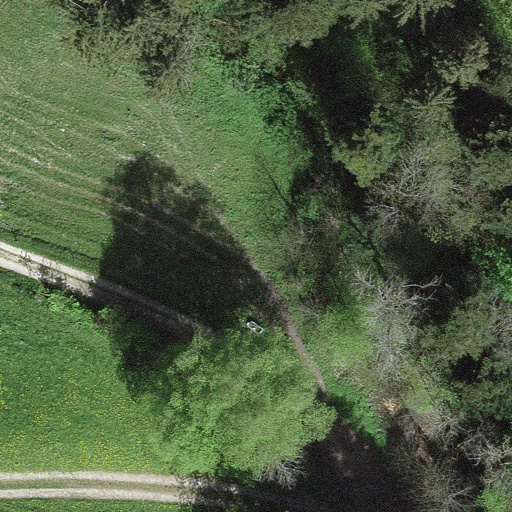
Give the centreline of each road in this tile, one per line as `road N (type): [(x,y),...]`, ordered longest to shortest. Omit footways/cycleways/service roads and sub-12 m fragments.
road 1 (track): [(311,423),(190,277),(73,218),(0,204)]
road 2 (track): [(311,423),(176,467),(0,485)]
road 3 (track): [(462,511),(311,423)]
